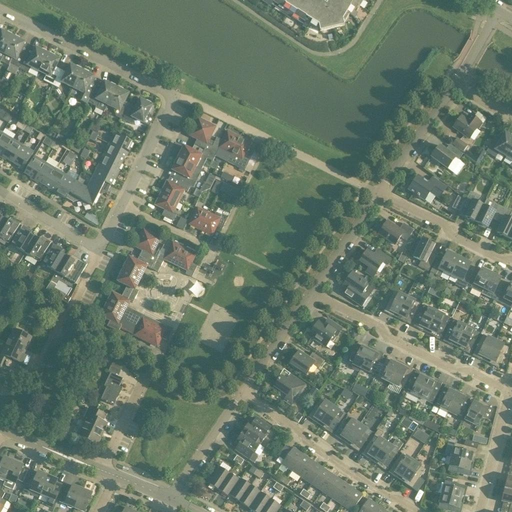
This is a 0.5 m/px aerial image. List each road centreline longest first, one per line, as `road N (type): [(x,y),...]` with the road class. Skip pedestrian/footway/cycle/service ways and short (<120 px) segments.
road 1 (residential): [(120,207),(172,97),(0,10)]
road 2 (residential): [(508,390),(304,295)]
road 3 (residential): [(413,511),(240,391)]
road 4 (residential): [(511,259),(375,193)]
road 5 (residential): [(375,193),(453,83)]
road 6 (residential): [(170,500),(240,391)]
road 7 (residential): [(304,295),(375,193)]
road 8 (residential): [(483,511),(508,390)]
